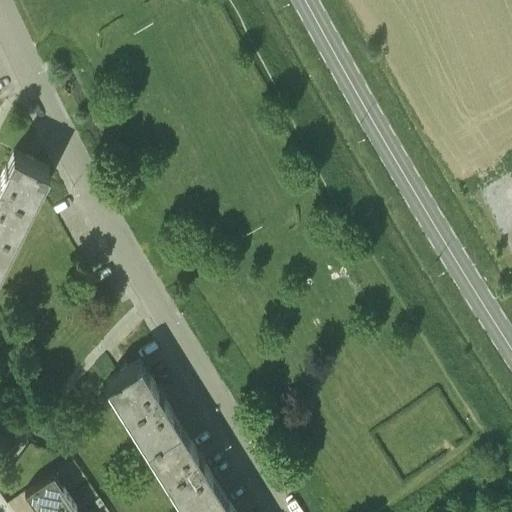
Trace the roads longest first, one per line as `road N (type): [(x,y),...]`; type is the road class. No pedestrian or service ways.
road 1 (residential): [(289,511),(111,232),(0,4)]
road 2 (primary): [(511,348),(306,0)]
